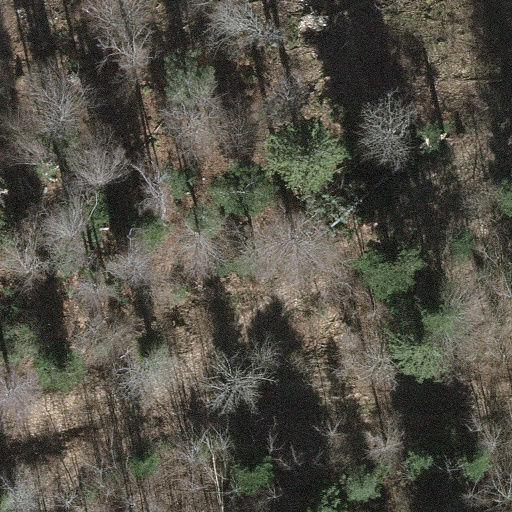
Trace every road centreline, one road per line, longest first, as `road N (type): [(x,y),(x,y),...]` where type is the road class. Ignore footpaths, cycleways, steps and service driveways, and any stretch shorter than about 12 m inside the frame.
road 1 (track): [(0,430),(155,409),(349,273),(511,140)]
road 2 (track): [(44,511),(155,409),(511,412)]
